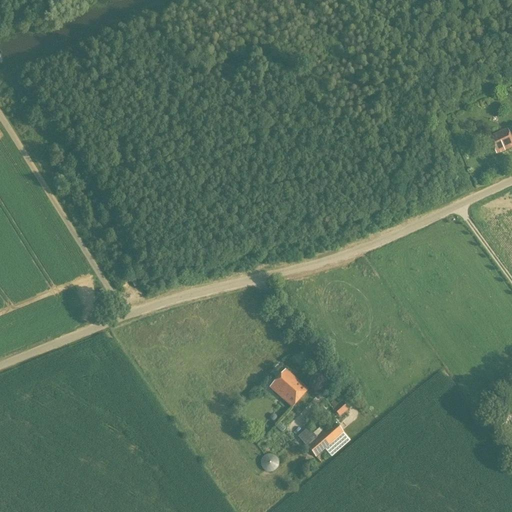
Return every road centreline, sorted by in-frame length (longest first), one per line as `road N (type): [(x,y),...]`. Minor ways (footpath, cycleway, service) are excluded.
road 1 (unclassified): [(125,316),(340,256),(511,179)]
road 2 (unclassified): [(125,316),(0,115)]
road 3 (unclassified): [(0,368),(125,316)]
